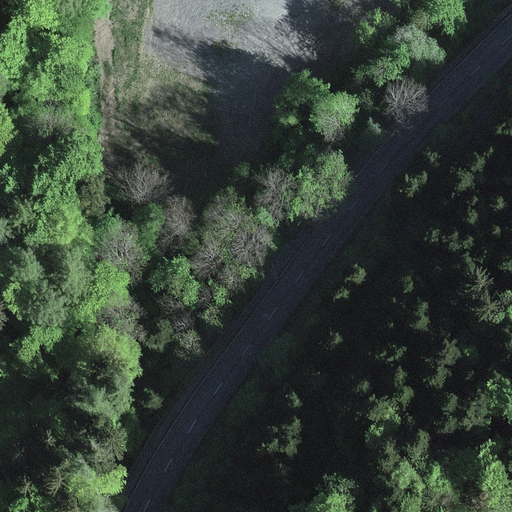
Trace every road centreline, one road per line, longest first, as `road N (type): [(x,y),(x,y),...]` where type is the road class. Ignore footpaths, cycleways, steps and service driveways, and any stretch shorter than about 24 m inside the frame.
road 1 (tertiary): [(511,37),(434,111),(344,217),(194,421),(141,511)]
road 2 (track): [(270,511),(355,316),(425,196),(511,86)]
